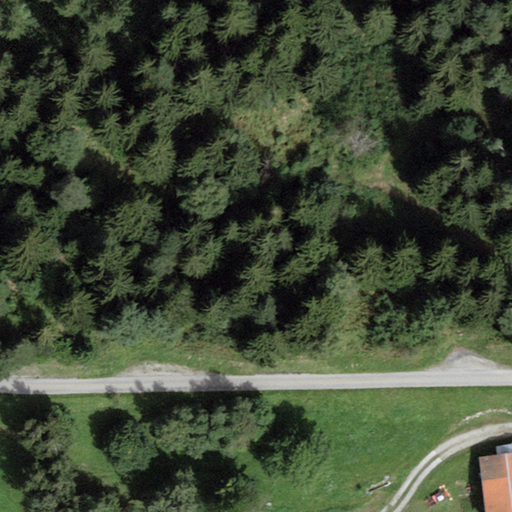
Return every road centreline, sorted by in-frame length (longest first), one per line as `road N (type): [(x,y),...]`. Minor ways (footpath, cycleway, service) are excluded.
road 1 (track): [(511,271),(379,174),(198,216),(49,166),(0,131)]
road 2 (unclassified): [(0,383),(511,378)]
road 3 (track): [(379,174),(407,141),(440,124),(511,112)]
road 4 (track): [(394,511),(446,448),(511,429)]
